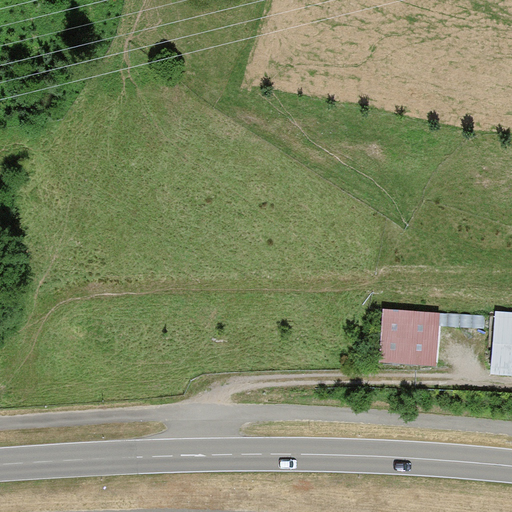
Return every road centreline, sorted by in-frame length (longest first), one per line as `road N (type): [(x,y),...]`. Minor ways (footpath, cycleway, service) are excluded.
road 1 (residential): [(202,409),(511,430)]
road 2 (secondary): [(511,471),(419,460),(203,457)]
road 3 (secondary): [(203,457),(0,468)]
road 4 (track): [(202,409),(0,421)]
